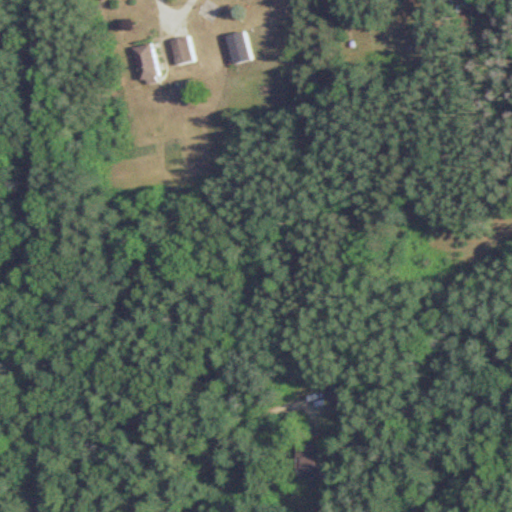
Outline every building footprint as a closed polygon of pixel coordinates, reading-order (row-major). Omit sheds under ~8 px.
[(250,60),(243,32),(225,37),(232,65),(250,60)] [(194,61),(187,37),(169,41),(175,66),(194,61)] [(132,49),(140,81),(158,76),(150,45),(132,49)] [(349,405),(348,387),(329,388),(331,407),(349,405)] [(298,478),(325,475),(322,444),(295,447),(298,478)]
